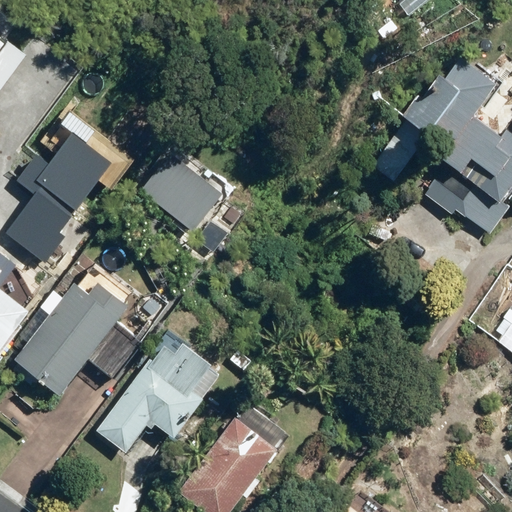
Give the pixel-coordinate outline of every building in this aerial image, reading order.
[(455,211),(489,235),(511,201),(511,136),(507,133),(503,139),(474,119),(498,85),(449,51),(401,118),(405,120),(371,168),(394,184),(419,147),(445,166),(423,196),(451,216),(455,211)] [(38,186),(9,228),(48,255),(116,157),(76,129),(56,157),(41,147),(21,175),(38,186)] [(175,152),(146,191),(196,228),(225,188),(175,152)] [(0,351),(29,315),(0,292),(0,276),(3,273),(0,270),(0,351)] [(14,364),(61,399),(129,308),(98,285),(90,296),(74,284),(14,364)] [(160,343),(95,431),(125,453),(145,426),(151,430),(154,425),(172,438),(202,398),(191,390),(211,364),(181,343),(173,353),(160,343)] [(277,449),(234,416),(175,491),(202,511),(228,511),(241,496),(246,499),(260,482),(254,477),(277,449)] [(354,511),(342,503),(335,511),(354,511)]
